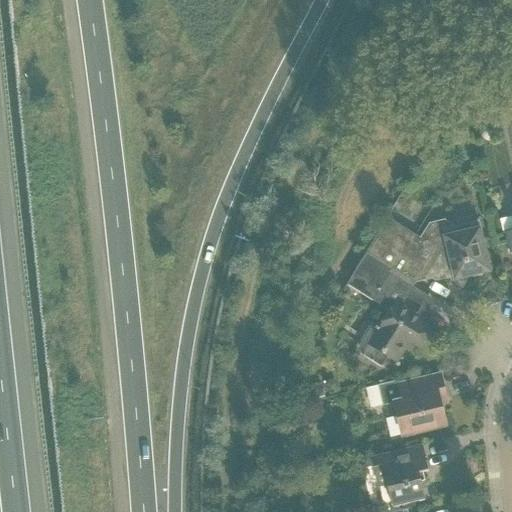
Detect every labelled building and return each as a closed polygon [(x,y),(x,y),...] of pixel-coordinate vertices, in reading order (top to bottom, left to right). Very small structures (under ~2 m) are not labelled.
[(511,64),(502,76),(506,89),(511,87),(511,64)] [(388,221),(366,254),(415,284),(422,271),(433,278),(452,274),(454,281),(470,277),(472,278),(481,276),(483,274),(489,273),(485,253),(479,230),(459,235),(458,233),(442,222),(431,225),(426,233),(424,232),(420,240),(388,221)] [(366,254),(346,285),(347,285),(390,312),(379,330),(371,326),(362,341),(369,346),(362,356),(380,367),(386,356),(395,362),(405,347),(415,353),(431,327),(400,307),(415,284),(366,254)] [(398,380),(377,385),(382,405),(394,403),(396,411),(397,416),(385,419),(389,437),(402,435),(402,437),(406,436),(426,431),(446,427),(441,405),(439,399),(445,398),(439,375),(420,380),(399,385),(398,380)] [(321,383),(310,385),(314,401),(324,398),(321,383)] [(422,445),(402,450),(370,458),(373,467),(373,468),(382,466),(392,508),(425,500),(418,473),(428,471),(422,445)] [(370,458),(362,460),(364,469),(373,467),(370,458)]
